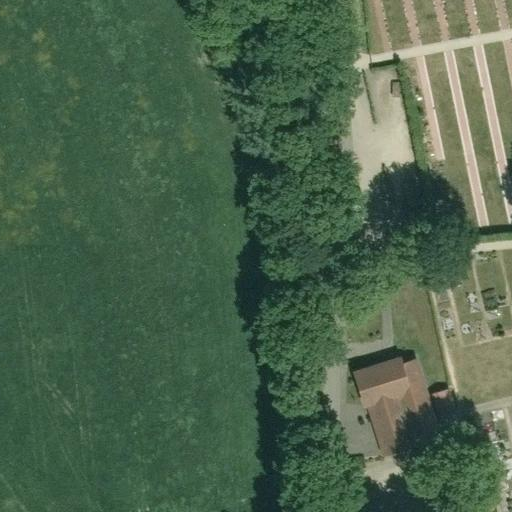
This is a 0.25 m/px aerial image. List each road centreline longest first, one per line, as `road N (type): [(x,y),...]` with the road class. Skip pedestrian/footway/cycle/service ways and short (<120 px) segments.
road 1 (residential): [(334,511),(346,191),(339,0)]
road 2 (track): [(346,191),(274,85),(248,5)]
road 3 (track): [(311,144),(301,0)]
